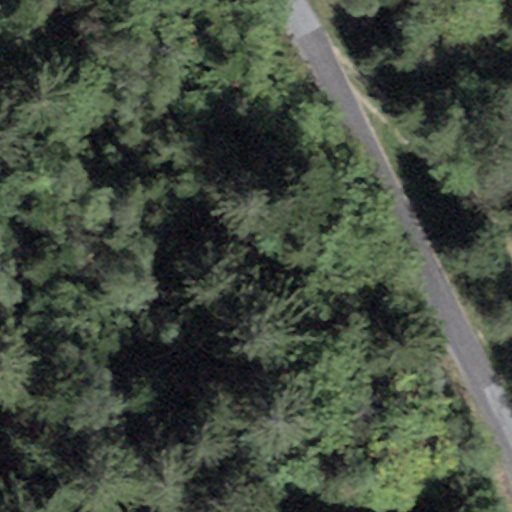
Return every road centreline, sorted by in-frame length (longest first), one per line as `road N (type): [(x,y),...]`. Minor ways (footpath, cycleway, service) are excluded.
road 1 (unclassified): [(511,441),(285,0)]
road 2 (track): [(293,10),(511,248)]
